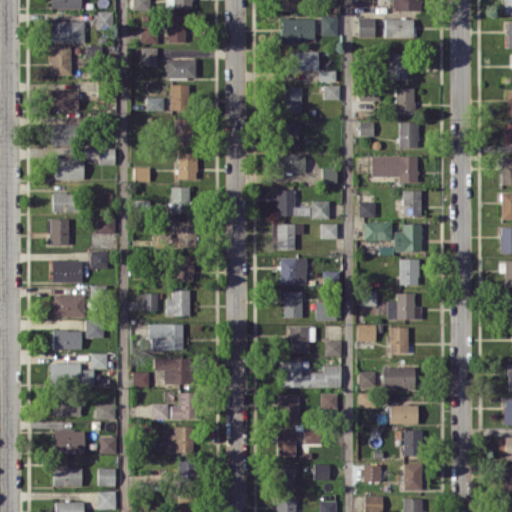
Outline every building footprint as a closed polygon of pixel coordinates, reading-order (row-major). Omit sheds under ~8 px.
[(149,0),(129,0),(130,9),(149,9),(149,0)] [(296,0),(278,0),(278,9),(296,10),(296,0)] [(391,0),(391,10),(417,9),(416,0),(391,0)] [(511,0),(502,0),(502,12),(511,12),(511,0)] [(96,28),(112,28),(112,10),(95,10),(96,28)] [(166,40),(184,41),(185,15),(167,14),(166,40)] [(331,38),(330,32),(337,32),(336,14),(319,15),(320,38),(331,38)] [(314,41),(313,16),(281,17),(282,42),(314,41)] [(374,17),(357,16),(357,34),(374,35),(374,17)] [(383,36),(412,37),(412,18),(384,17),(383,36)] [(83,19),(51,20),(51,41),(84,41),(83,19)] [(156,42),(156,24),(140,24),(140,42),(156,42)] [(49,45),(50,74),(71,73),(70,45),(49,45)] [(156,64),(156,46),(140,46),(140,64),(156,64)] [(317,69),(317,51),(290,50),(289,68),(317,69)] [(406,53),(388,52),(387,78),(406,78),(406,53)] [(194,58),(165,58),(166,77),(194,77),(194,58)] [(317,80),(334,80),(335,69),(317,69),(317,80)] [(169,109),(188,109),(189,83),(169,83),(169,109)] [(338,84),(322,84),(323,98),(338,98),(338,84)] [(377,99),(377,85),(358,86),(358,99),(377,99)] [(300,86),(280,86),(281,111),(300,111),(300,86)] [(394,112),(413,112),(413,87),(394,87),(394,112)] [(78,109),(78,89),(48,89),(47,108),(78,109)] [(162,96),(145,96),(145,109),(163,109),(162,96)] [(173,117),(174,142),(192,142),(191,117),(173,117)] [(297,121),(278,120),(277,145),(296,146),(297,121)] [(373,134),(372,120),(358,120),(358,135),(373,134)] [(416,146),(417,121),(398,120),(398,146),(416,146)] [(73,144),(73,122),(50,123),(51,144),(73,144)] [(503,143),(511,143),(511,122),(503,122),(503,143)] [(97,163),(114,164),(114,147),(98,147),(97,163)] [(195,178),(196,152),(177,151),(176,177),(195,178)] [(304,152),(276,153),(276,171),(304,171),(304,152)] [(416,155),(370,154),(370,175),(398,175),(398,180),(416,180),(416,155)] [(53,178),(82,178),(83,158),(53,157),(53,178)] [(500,183),(511,183),(511,158),(500,158),(500,183)] [(132,180),(148,180),(149,166),(133,166),(132,180)] [(321,183),(336,183),(336,166),(321,166),(321,183)] [(188,185),(169,186),(170,211),(189,211),(188,185)] [(294,206),(293,188),(276,188),(276,215),(309,214),(309,206),(294,206)] [(420,189),(401,189),(402,215),(420,215),(420,189)] [(73,211),(74,191),(52,191),(51,211),(73,211)] [(511,217),(511,191),(500,192),(500,218),(511,217)] [(328,199),(310,200),(310,218),(328,217),(328,199)] [(358,216),(374,216),(374,201),(358,201),(358,216)] [(114,215),(96,215),(96,231),(114,232),(114,215)] [(67,217),(49,218),(49,243),(67,243),(67,217)] [(193,246),(193,220),(177,220),(176,233),(158,233),(157,245),(193,246)] [(391,239),(390,221),(362,221),(363,239),(391,239)] [(293,248),(293,232),(302,232),(302,223),(271,222),(271,248),(293,248)] [(320,237),(336,237),(336,222),(320,222),(320,237)] [(421,223),(401,222),(401,230),(393,230),(393,250),(420,250),(421,223)] [(499,252),(511,251),(511,226),(499,226),(499,252)] [(89,267),(106,267),(106,250),(89,249),(89,267)] [(192,280),(193,255),(175,254),(174,280),(192,280)] [(306,257),(279,257),(278,283),(305,283),(306,257)] [(418,283),(418,258),(399,257),(398,283),(418,283)] [(51,281),(81,280),(80,259),(51,259),(51,281)] [(503,286),(511,285),(511,260),(499,260),(498,271),(504,271),(503,286)] [(165,315),(188,314),(188,288),(170,289),(170,297),(164,297),(165,315)] [(282,316),(301,316),(300,290),(282,291),(282,316)] [(376,304),(375,290),(360,290),(360,304),(376,304)] [(413,305),(413,291),(395,292),(395,299),(386,299),(386,318),(420,317),(420,305),(413,305)] [(142,292),(142,309),(156,309),(156,292),(142,292)] [(84,314),(84,293),(52,294),(52,315),(84,314)] [(314,319),(334,319),(333,300),(314,300),(314,319)] [(103,336),(102,318),(84,318),(85,336),(103,336)] [(182,322),(148,323),(148,348),(182,348),(182,322)] [(357,340),(374,340),(374,323),(357,322),(357,340)] [(288,351),(307,351),(307,340),(313,340),(314,326),(289,325),(288,351)] [(388,352),(407,351),(406,326),(388,326),(388,352)] [(80,329),(52,329),(52,347),(80,347),(80,329)] [(323,354),(339,354),(340,339),(324,339),(323,354)] [(106,367),(106,352),(90,351),(89,366),(106,367)] [(190,356),(153,357),(153,368),(163,368),(163,383),(191,382),(190,356)] [(79,362),(49,361),(49,383),(92,383),(92,368),(79,368),(79,362)] [(281,386),(339,386),(340,364),(322,364),(322,372),(301,372),(301,361),(282,361),(281,386)] [(382,387),(413,387),(414,366),(382,366),(382,387)] [(148,370),(132,370),(132,385),(147,385),(148,370)] [(357,370),(358,385),(374,385),(374,370),(357,370)] [(177,404),(169,404),(170,418),(194,417),(194,390),(177,391),(177,404)] [(358,407),(374,406),(373,391),(358,392),(358,407)] [(320,392),(320,408),(337,407),(336,392),(320,392)] [(280,420),(300,419),(300,393),(279,393),(280,420)] [(51,415),(79,414),(79,394),(50,395),(51,415)] [(503,423),(511,423),(511,397),(503,397),(503,423)] [(150,402),(149,417),(166,418),(166,402),(150,402)] [(114,403),(95,403),(95,418),(114,418),(114,403)] [(416,423),(417,404),(388,403),(388,422),(416,423)] [(167,434),(166,451),(192,452),(193,425),(174,425),(173,434),(167,434)] [(84,452),(84,428),(54,428),(54,452),(84,452)] [(276,454),(294,454),(294,438),(298,437),(298,428),(276,428),(276,454)] [(303,442),(318,442),(318,428),(303,428),(303,442)] [(402,454),(421,453),(421,428),(402,429),(402,454)] [(99,435),(99,452),(115,451),(115,435),(99,435)] [(511,435),(503,436),(504,459),(511,459),(511,435)] [(294,462),(277,462),(277,488),(294,488),(294,462)] [(328,478),(328,462),(313,462),(312,478),(328,478)] [(402,462),(402,489),(421,489),(421,462),(402,462)] [(362,464),(362,480),(380,480),(379,463),(362,464)] [(52,485),(81,484),(80,465),(52,466),(52,485)] [(501,492),(511,491),(511,465),(501,465),(501,492)] [(97,485),(114,484),(114,466),(96,467),(97,485)] [(114,490),(96,490),(97,508),(115,508),(114,490)] [(381,511),(381,495),(363,494),(362,511),(381,511)] [(294,511),(295,497),(275,496),(274,511),(294,511)] [(420,511),(420,497),(402,498),(401,511),(420,511)] [(178,511),(188,511),(188,498),(178,498),(178,511)] [(82,511),(82,500),(54,501),(54,511),(82,511)] [(318,511),(334,511),(335,501),(319,500),(318,511)]
